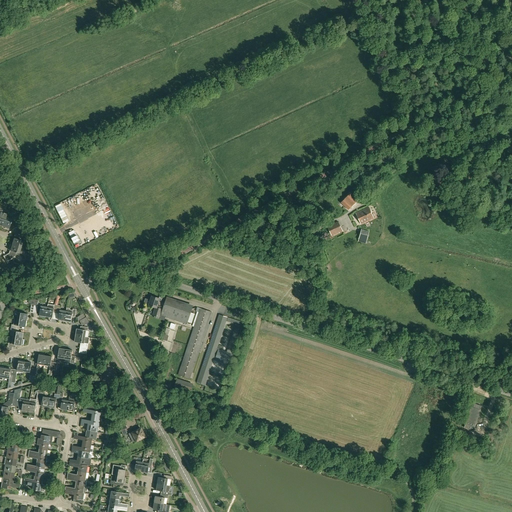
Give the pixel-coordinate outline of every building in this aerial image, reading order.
[(357,201),(350,194),(341,202),(348,210),(357,201)] [(368,207),(356,213),(361,224),(373,218),(372,215),(370,212),(368,207)] [(11,219),(5,217),(2,226),(5,227),(5,228),(8,229),(11,219)] [(343,232),(339,224),(338,221),(327,227),(328,229),(332,236),(339,232),(339,234),(343,232)] [(361,229),(357,242),(365,244),(369,231),(361,229)] [(13,238),(11,244),(20,247),(22,241),(13,238)] [(18,254),(18,253),(20,253),(22,248),(20,247),(11,244),(11,245),(10,244),(8,250),(9,250),(18,254)] [(161,316),(165,303),(159,301),(160,298),(152,296),(149,305),(151,306),(155,308),(153,316),(164,320),(165,317),(161,316)] [(188,320),(192,309),(166,300),(165,303),(161,316),(165,317),(186,324),(188,320)] [(47,307),(45,316),(52,317),(52,312),(56,313),(57,305),(54,304),(53,304),(47,304),(47,307)] [(57,320),(64,321),(65,311),(59,310),(60,305),(57,305),(56,313),(58,313),(57,320)] [(212,312),(200,308),(178,375),(190,379),(212,312)] [(70,312),(65,311),(64,321),(65,321),(64,322),(70,323),(70,322),(71,322),(71,317),(74,317),(76,309),(73,309),(73,310),(70,310),(70,312)] [(17,319),(26,320),(26,319),(27,319),(28,314),(27,314),(18,312),(17,319)] [(231,316),(230,318),(219,314),(197,382),(205,385),(213,359),(228,364),(242,322),(233,319),(234,317),(231,316)] [(26,320),(17,319),(15,318),(14,324),(11,324),(11,327),(18,329),(19,326),(25,327),(26,320)] [(76,329),(75,335),(85,337),(86,331),(86,330),(88,331),(88,328),(81,326),(80,330),(76,329)] [(13,331),(12,337),(22,339),(23,332),(18,331),(18,329),(11,327),(10,331),(13,331)] [(89,337),(85,337),(75,335),(74,342),(80,343),(79,349),(87,351),(88,344),(89,337)] [(22,339),(12,337),(11,337),(10,343),(8,343),(8,347),(15,348),(16,345),(21,346),(21,345),(23,345),(24,340),(22,339)] [(64,361),(64,359),(66,349),(65,349),(65,348),(60,347),(59,348),(57,360),(64,361)] [(72,350),(66,349),(64,359),(64,361),(70,362),(70,363),(75,364),(76,356),(71,355),(72,350)] [(37,364),(43,365),(45,355),(44,355),(44,354),(39,353),(39,354),(38,354),(37,364)] [(51,356),(45,355),(43,365),(50,366),(50,369),(52,370),(54,362),(51,362),(51,356)] [(18,360),(16,370),(16,372),(23,373),(23,371),(25,362),(25,361),(20,360),(19,361),(18,360)] [(31,363),(25,362),(23,371),(29,372),(28,375),(32,376),(33,368),(30,368),(31,363)] [(11,383),(13,375),(10,374),(11,369),(9,369),(10,368),(5,367),(5,368),(4,368),(3,377),(8,379),(8,382),(11,383)] [(193,385),(176,380),(173,390),(189,395),(193,385)] [(41,406),(48,407),(49,398),(46,397),(46,396),(44,393),(42,393),(43,391),(41,391),(39,400),(42,401),(41,406)] [(0,405),(0,412),(8,414),(9,407),(9,406),(11,405),(12,405),(11,406),(15,406),(16,398),(17,394),(14,393),(10,393),(9,399),(9,402),(6,404),(4,404),(3,405),(3,406),(0,405)] [(60,393),(59,395),(58,404),(61,404),(60,409),(67,410),(68,401),(62,400),(62,397),(63,393),(60,393)] [(55,403),(58,404),(59,395),(54,394),(54,397),(49,396),(49,398),(48,407),(54,408),(55,403)] [(16,398),(15,406),(18,407),(20,407),(21,403),(22,404),(21,410),(28,411),(29,402),(29,400),(30,400),(20,398),(20,399),(19,399),(16,398)] [(69,398),(68,401),(67,410),(73,412),(74,406),(77,407),(79,407),(80,403),(78,402),(78,399),(75,399),(69,398)] [(36,403),(29,402),(28,411),(34,412),(36,403)] [(482,406),(472,403),(464,427),(474,430),(482,406)] [(92,413),(91,417),(100,418),(101,411),(83,408),(82,412),(92,413)] [(99,425),(100,418),(91,417),(91,421),(81,419),(81,422),(84,423),(88,423),(98,425),(99,425)] [(128,429),(124,421),(118,424),(121,432),(128,429)] [(88,423),(87,430),(97,432),(98,425),(88,423)] [(132,432),(130,433),(131,436),(130,436),(133,442),(136,440),(137,441),(145,436),(145,435),(144,434),(143,433),(141,428),(132,433),(132,432)] [(97,432),(87,430),(85,437),(92,438),(96,439),(97,432)] [(53,437),(50,437),(49,437),(49,436),(47,436),(44,435),(41,435),(40,439),(31,437),(31,440),(37,441),(38,441),(48,443),(50,443),(51,441),(52,440),(53,437)] [(83,440),(82,444),(91,445),(92,438),(85,437),(77,436),(74,435),(73,438),(83,440)] [(18,452),(19,450),(20,450),(21,445),(10,444),(11,441),(6,441),(6,443),(8,444),(7,450),(18,452)] [(39,445),(39,449),(47,450),(48,443),(38,441),(37,445),(39,445)] [(90,449),(91,445),(82,444),(82,447),(72,446),(72,449),(89,452),(92,452),(93,449),(90,449)] [(46,457),(47,450),(39,449),(38,452),(29,451),(28,454),(46,457)] [(78,453),(77,457),(88,459),(90,459),(91,455),(89,455),(89,452),(72,449),(71,452),(78,453)] [(17,459),(18,452),(7,450),(6,457),(17,459)] [(37,462),(45,464),(46,457),(28,454),(28,457),(37,459),(37,462)] [(4,464),(5,464),(16,466),(17,459),(6,457),(5,457),(4,464)] [(90,459),(88,459),(77,457),(77,459),(76,459),(76,461),(70,460),(70,463),(89,466),(90,466),(91,459),(90,459)] [(134,457),(132,465),(135,465),(134,470),(141,471),(143,462),(141,462),(141,458),(134,457)] [(141,471),(148,473),(148,467),(151,468),(153,459),(150,459),(150,460),(143,458),(143,462),(141,471)] [(44,470),(45,464),(37,462),(36,466),(27,464),(26,468),(44,470)] [(78,468),(78,471),(86,473),(87,467),(90,467),(90,466),(89,466),(70,463),(69,466),(78,468)] [(15,473),(19,473),(22,474),(22,471),(19,470),(18,469),(16,469),(16,468),(16,466),(5,464),(4,471),(15,473)] [(113,465),(112,474),(115,475),(124,476),(126,469),(120,469),(121,466),(113,465)] [(43,477),(44,470),(26,468),(26,471),(35,472),(34,476),(43,477)] [(14,480),(15,473),(4,471),(2,478),(14,480)] [(67,476),(85,479),(86,473),(78,471),(77,475),(68,473),(67,476)] [(118,482),(123,483),(125,483),(126,478),(124,478),(124,476),(115,475),(114,481),(111,480),(110,484),(118,485),(118,482)] [(158,477),(157,483),(166,485),(167,479),(171,479),(171,476),(164,475),(163,478),(158,477)] [(25,478),(24,481),(42,484),(43,477),(34,476),(34,480),(25,478)] [(76,481),(76,485),(86,486),(87,480),(85,479),(67,476),(67,479),(76,481)] [(1,487),(7,488),(7,485),(18,487),(19,484),(13,483),(14,480),(2,478),(1,487)] [(24,481),(24,484),(33,486),(32,490),(44,492),(45,484),(42,484),(24,481)] [(157,483),(156,490),(161,491),(161,494),(168,495),(171,496),(172,493),(171,492),(169,492),(165,491),(166,485),(157,483)] [(66,487),(65,490),(85,493),(86,486),(76,485),(75,488),(66,487)] [(65,490),(65,493),(74,495),(73,499),(83,500),(85,493),(65,490)] [(129,497),(129,494),(128,494),(126,493),(112,491),(110,498),(122,500),(123,498),(122,497),(122,496),(123,496),(129,497)] [(155,496),(154,502),(163,504),(164,498),(168,498),(168,495),(161,494),(160,497),(155,496)] [(122,500),(110,498),(109,505),(127,508),(127,504),(122,503),(121,503),(121,502),(122,502),(122,500)] [(154,502),(153,509),(158,510),(157,511),(168,511),(169,511),(166,511),(165,511),(166,504),(163,504),(154,502)]
